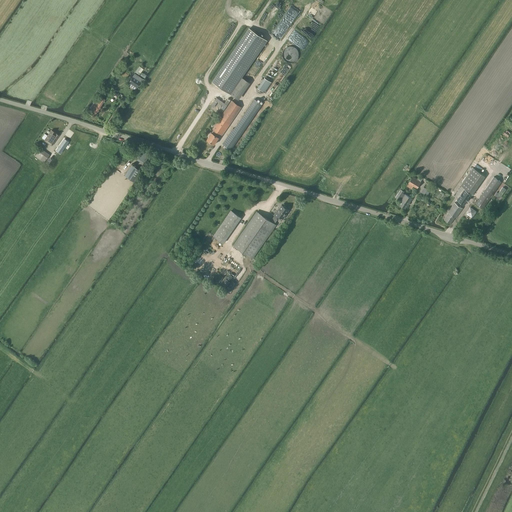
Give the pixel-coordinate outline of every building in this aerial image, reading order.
[(250,28),(213,82),(227,92),(264,38),(250,28)] [(129,82),(139,89),(145,79),(134,73),(129,82)] [(242,77),(230,94),(239,100),(250,83),(242,77)] [(265,92),(272,82),(265,77),(258,87),(265,92)] [(90,109),(92,110),(90,113),(95,116),(106,99),(101,96),(96,103),(94,103),(90,109)] [(234,129),(233,128),(223,143),(231,149),(262,104),(255,99),(234,129)] [(212,133),(207,139),(214,144),(219,137),(216,136),(219,132),(222,135),(241,107),(232,100),(213,129),(214,130),(212,133)] [(59,135),(51,130),(47,137),(48,138),(46,141),(52,145),(59,135)] [(64,139),(56,150),(59,152),(60,153),(68,142),(67,141),(64,139)] [(35,156),(44,163),(50,154),(40,148),(35,156)] [(135,151),(132,156),(144,165),(147,159),(135,151)] [(138,174),(140,170),(133,166),(126,177),(135,182),(139,175),(138,174)] [(448,212),(449,212),(444,219),(451,224),(456,217),(463,208),(462,208),(472,195),(485,176),(473,168),(461,186),(466,189),(458,200),(457,199),(448,212)] [(417,179),(413,176),(409,183),(417,188),(423,178),(419,176),(417,179)] [(483,208),(501,181),(494,176),(476,202),(483,208)] [(503,187),(497,196),(500,198),(506,189),(503,187)] [(399,199),(401,200),(399,204),(406,208),(412,198),(406,194),(405,195),(402,194),(404,191),(401,189),(396,197),(399,199)] [(272,221),(257,211),(234,245),(253,258),(276,224),(275,223),(279,218),(281,219),(282,217),(284,218),(287,214),(286,214),(289,210),(282,205),(278,210),(274,215),(276,216),(272,221)] [(472,218),(477,211),(470,206),(466,213),(472,218)] [(214,236),(223,242),(241,217),(232,211),(214,236)]
